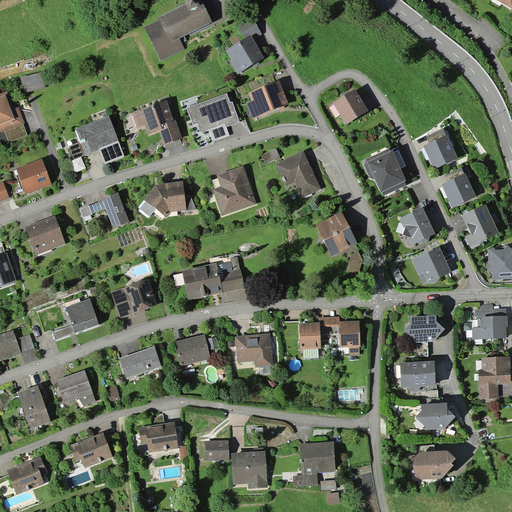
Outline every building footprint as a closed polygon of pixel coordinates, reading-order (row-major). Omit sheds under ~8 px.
[(194,0),(189,2),(179,7),(181,11),(145,27),(160,58),(181,48),(176,37),(211,21),(201,0),(194,0)] [(511,0),(494,0),(511,9),(511,0)] [(243,41),(224,52),(237,75),(261,61),(250,43),(261,36),(251,19),(235,28),(243,41)] [(40,74),(20,80),(25,96),(44,90),(40,74)] [(249,104),(245,105),(251,121),(286,106),(276,83),(245,96),(249,104)] [(228,92),(182,109),(190,128),(195,126),(198,135),(222,126),(223,131),(240,124),(228,92)] [(352,92),(330,104),(343,127),(365,114),(352,92)] [(5,94),(0,96),(0,136),(24,125),(16,106),(11,107),(5,94)] [(164,102),(131,114),(137,129),(143,127),(146,135),(156,131),(162,147),(179,141),(164,102)] [(123,159),(107,118),(73,131),(79,145),(69,149),(74,161),(97,151),(104,167),(123,159)] [(443,137),(421,147),(432,171),(454,161),(443,137)] [(276,151),(267,154),(271,163),(280,160),(276,151)] [(301,153),(273,166),(284,188),(293,184),(301,200),(319,192),(301,153)] [(387,153),(363,164),(378,196),(402,185),(387,153)] [(42,160),(15,170),(25,195),(52,184),(42,160)] [(219,187),(210,191),(219,218),(254,205),(241,169),(216,179),(219,187)] [(461,177),(439,187),(449,210),(471,200),(461,177)] [(3,182),(0,183),(0,201),(10,198),(3,182)] [(180,185),(153,187),(137,210),(148,218),(152,213),(167,220),(170,214),(184,213),(180,185)] [(117,194),(99,202),(110,230),(129,223),(117,194)] [(481,208),(459,218),(472,246),(494,236),(481,208)] [(419,211),(396,221),(408,248),(431,238),(419,211)] [(340,214),(314,227),(330,258),(356,245),(340,214)] [(55,215),(26,227),(37,255),(67,243),(55,215)] [(436,250),(413,261),(425,286),(448,275),(436,250)] [(0,287),(16,282),(7,253),(0,255),(0,287)] [(511,253),(493,255),(494,279),(511,278),(511,253)] [(215,266),(178,274),(185,303),(242,290),(238,274),(218,279),(215,266)] [(145,283),(109,297),(119,322),(155,308),(145,283)] [(68,328),(52,333),(55,342),(97,328),(88,301),(61,310),(68,328)] [(432,318),(406,318),(407,326),(401,332),(411,341),(411,345),(430,344),(440,332),(432,324),(432,318)] [(317,325),(297,326),(298,349),(317,348),(316,328),(336,327),(336,347),(346,347),(347,357),(359,357),(357,323),(336,323),(336,319),(317,319),(317,325)] [(479,329),(471,330),(472,341),(504,340),(504,319),(479,320),(479,329)] [(13,334),(0,337),(0,362),(20,356),(13,334)] [(268,336),(233,339),(235,364),(254,363),(255,369),(271,368),(268,336)] [(203,338),(173,345),(179,368),(209,361),(203,338)] [(216,340),(208,342),(210,353),(218,351),(216,340)] [(153,349),(118,361),(125,380),(159,368),(153,349)] [(508,359),(477,361),(479,400),(499,400),(499,387),(510,386),(508,359)] [(432,363),(398,365),(400,389),(433,387),(432,363)] [(84,373),(55,382),(61,403),(91,393),(84,373)] [(115,388),(106,391),(110,404),(120,400),(115,388)] [(35,389),(15,396),(27,432),(48,424),(35,389)] [(441,400),(417,401),(418,413),(412,421),(424,431),(441,431),(451,419),(442,412),(441,400)] [(174,425),(135,431),(137,447),(145,445),(146,455),(178,450),(174,425)] [(100,436),(73,447),(83,470),(110,459),(100,436)] [(226,442),(204,443),(205,462),(227,461),(226,442)] [(331,444),(299,447),(301,474),(291,475),(292,487),(317,485),(316,474),(333,472),(331,444)] [(264,452),(229,455),(232,486),(248,484),(249,489),(267,488),(264,452)] [(443,455),(416,455),(410,462),(411,472),(418,481),(441,481),(449,470),(446,467),(452,462),(443,455)] [(41,457),(7,471),(17,495),(42,484),(39,477),(47,473),(41,457)] [(334,481),(320,482),(321,491),(335,490),(334,481)] [(337,494),(327,495),(328,505),(338,504),(337,494)]
